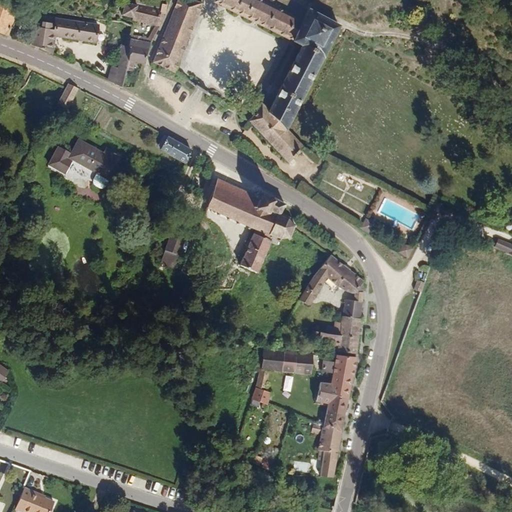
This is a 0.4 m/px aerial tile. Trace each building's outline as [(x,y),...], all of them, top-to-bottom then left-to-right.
[(218,0),(216,6),(297,41),(305,21),(256,0),(218,0)] [(154,67),(172,79),(200,10),(179,1),(154,67)] [(0,36),(9,40),(17,15),(0,8),(0,36)] [(164,22),(166,23),(166,18),(136,11),(135,13),(125,10),(123,22),(133,24),(133,25),(157,31),(159,24),(163,25),(164,22)] [(307,149),(292,134),(342,29),(340,26),(322,18),(319,15),(312,11),(297,43),(303,49),(296,56),(271,108),(266,105),(254,116),(251,124),(291,165),(307,149)] [(57,24),(65,26),(66,18),(58,17),(57,24)] [(57,43),(95,51),(99,33),(65,26),(57,24),(56,29),(45,27),(44,34),(35,32),(32,49),(44,54),(54,59),(57,43)] [(136,67),(144,69),(150,48),(132,45),(130,56),(128,66),(131,66),(129,76),(134,77),(136,67)] [(129,78),(129,76),(131,66),(128,66),(130,56),(124,55),(122,74),(118,91),(125,95),(129,78)] [(56,109),(63,113),(73,93),(67,89),(56,109)] [(163,154),(187,168),(193,155),(171,142),(169,141),(163,154)] [(93,189),(105,195),(122,167),(109,160),(113,154),(109,153),(106,159),(80,145),(72,158),(59,152),(49,170),(66,179),(74,164),(100,177),(93,189)] [(297,232),(294,233),(289,227),(291,224),(289,222),(286,225),(283,222),(287,213),(269,202),(257,196),(255,201),(219,184),(207,213),(217,218),(216,220),(219,222),(220,219),(228,223),(227,226),(230,227),(231,225),(238,228),(237,231),(239,232),(241,230),(248,234),(247,236),(250,237),(251,235),(254,236),(252,242),(271,250),(274,249),(275,252),(277,251),(277,248),(287,246),(288,249),(291,248),(290,246),(296,236),(299,235),(297,232)] [(369,240),(373,234),(371,230),(366,227),(361,235),(369,240)] [(179,260),(177,259),(184,243),(171,238),(161,263),(175,269),(179,260)] [(240,272),(259,279),(271,250),(252,242),(240,272)] [(495,261),(505,266),(511,253),(500,249),(495,261)] [(398,258),(408,264),(413,255),(406,251),(402,253),(398,258)] [(365,302),(366,291),(333,265),(317,286),(302,309),(315,314),(329,292),(342,299),(359,302),(365,302)] [(418,293),(423,295),(427,285),(421,283),(418,293)] [(347,326),(362,328),(364,311),(358,310),(349,309),(347,326)] [(328,340),(342,342),(344,326),(330,324),(328,340)] [(340,359),(359,362),(362,328),(347,326),(346,343),(342,342),(328,340),(321,339),(316,349),(341,353),(340,359)] [(265,375),(273,379),(275,359),(271,359),(267,371),(265,375)] [(273,379),(284,380),(287,361),(275,359),(273,379)] [(284,380),(299,382),(302,363),(287,361),(284,380)] [(353,381),(355,382),(359,365),(340,362),(338,371),(328,369),(326,381),(336,383),(342,384),(341,388),(345,388),(346,384),(352,386),(353,381)] [(299,382),(317,385),(320,365),(308,364),(302,363),(299,382)] [(254,407),(271,414),(275,404),(265,401),(273,379),(265,375),(265,376),(254,407)] [(334,394),(352,398),(355,386),(355,382),(353,381),(352,386),(346,384),(345,388),(341,388),(342,384),(336,383),(334,394)] [(330,414),(348,418),(350,409),(332,404),(334,394),(324,392),(320,412),(330,414)] [(332,404),(350,409),(352,398),(334,394),(332,404)] [(329,421),(347,426),(348,418),(330,414),(329,421)] [(272,423),(283,427),(286,420),(275,416),(272,423)] [(326,436),(344,441),(347,426),(329,421),(326,436)] [(322,484),(335,486),(344,441),(326,436),(317,433),(316,441),(325,443),(322,459),(324,459),(321,470),(325,471),(322,484)] [(186,482),(196,485),(198,476),(188,473),(186,482)] [(28,511),(56,511),(58,509),(34,499),(28,511)]
